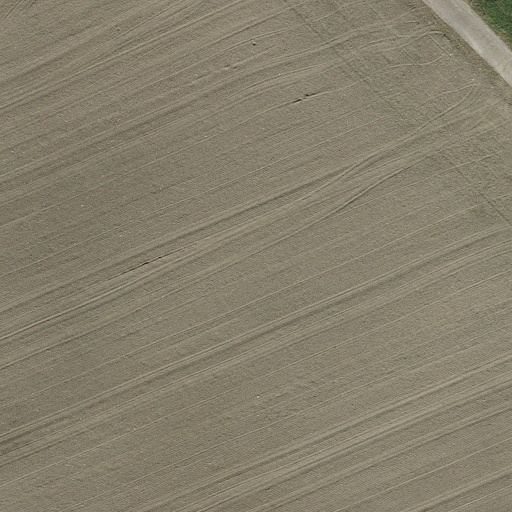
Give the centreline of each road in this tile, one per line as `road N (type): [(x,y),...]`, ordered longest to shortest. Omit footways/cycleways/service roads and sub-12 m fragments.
road 1 (motorway): [(413,511),(99,0)]
road 2 (motorway): [(511,417),(417,0)]
